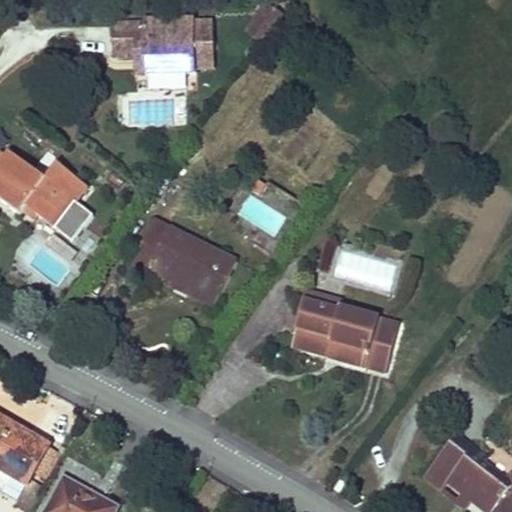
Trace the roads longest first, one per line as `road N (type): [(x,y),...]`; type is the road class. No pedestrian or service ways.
road 1 (residential): [(0,338),(315,511)]
road 2 (unknown): [(361,511),(444,377)]
